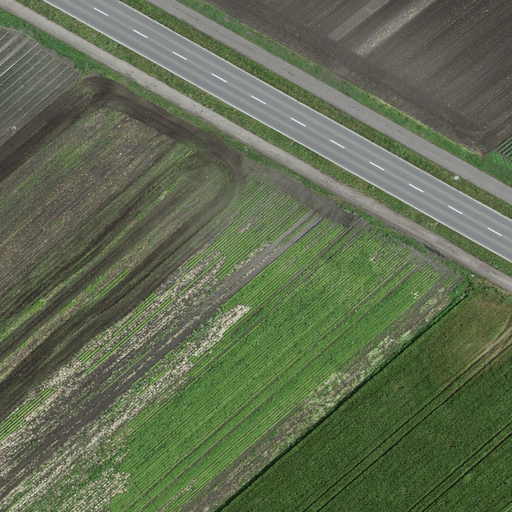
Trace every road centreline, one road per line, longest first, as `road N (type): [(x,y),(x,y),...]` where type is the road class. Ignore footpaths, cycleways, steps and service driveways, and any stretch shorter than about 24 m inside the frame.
road 1 (track): [(0,17),(511,300)]
road 2 (primary): [(511,242),(78,0)]
road 3 (track): [(163,0),(511,198)]
